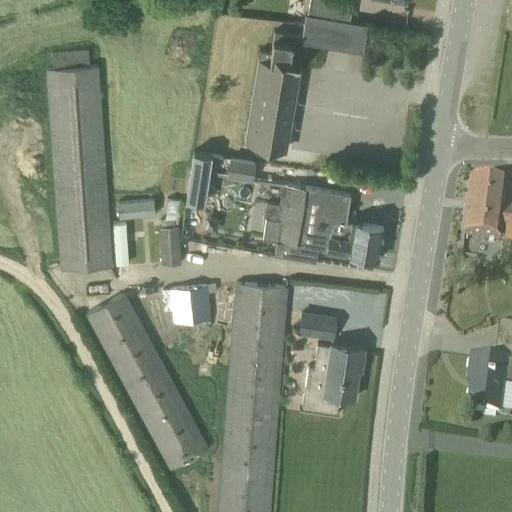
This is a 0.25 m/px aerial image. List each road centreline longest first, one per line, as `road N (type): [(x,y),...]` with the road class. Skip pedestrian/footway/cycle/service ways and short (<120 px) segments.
road 1 (tertiary): [(389,511),(439,145)]
road 2 (track): [(0,266),(37,291),(61,322),(170,511)]
road 3 (tertiary): [(439,145),(463,0)]
